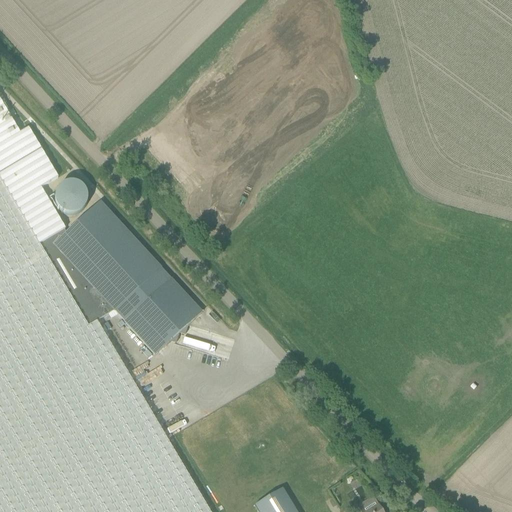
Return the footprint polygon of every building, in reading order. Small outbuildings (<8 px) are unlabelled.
[(204,129),(207,133),(296,53),(273,28),(186,106),(190,111),(193,109),(199,116),(195,119),(202,126),(199,129),(201,132),(204,129)] [(0,511),(208,511),(96,322),(114,312),(115,312),(124,322),(124,323),(155,357),(171,342),(175,343),(177,336),(180,334),(184,335),(186,328),(202,313),(171,280),(170,280),(161,270),(161,269),(100,202),(65,234),(40,189),(57,179),(28,129),(19,134),(0,101),(0,511)] [(205,175),(231,201),(278,155),(254,130),(249,136),(241,128),(234,135),(240,141),(205,175)] [(77,185),(73,183),(68,183),(63,185),(59,188),(56,192),(54,196),(54,201),(55,206),(58,210),(61,214),(66,216),(71,216),(76,216),(80,213),(84,210),(86,206),(87,201),(87,196),(85,191),(81,187),(77,185)] [(295,511),(282,490),(254,506),(257,511),(295,511)] [(353,511),(380,511),(376,506),(375,506),(372,500),(361,507),(360,506),(353,511)]
